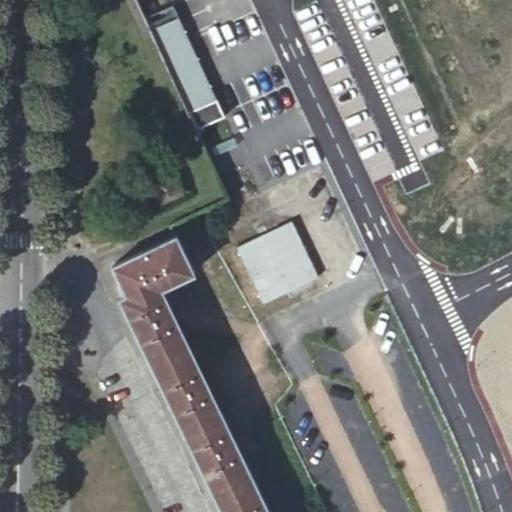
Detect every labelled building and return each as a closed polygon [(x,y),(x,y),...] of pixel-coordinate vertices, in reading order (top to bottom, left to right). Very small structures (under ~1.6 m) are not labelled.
[(511,0),(421,0),(308,53),(354,145),(511,70),(511,0)] [(203,91),(181,102),(227,198),(249,187),(203,91)] [(176,172),(153,182),(163,203),(185,192),(176,172)] [(220,246),(202,210),(170,225),(175,236),(173,237),(186,263),(220,246)] [(238,244),(263,301),(319,277),(295,220),(238,244)] [(302,511),(186,263),(173,237),(115,265),(128,294),(121,298),(138,332),(212,488),(223,511),(302,511)]
